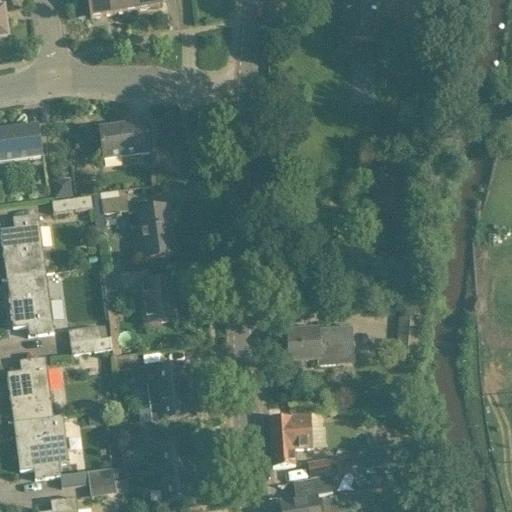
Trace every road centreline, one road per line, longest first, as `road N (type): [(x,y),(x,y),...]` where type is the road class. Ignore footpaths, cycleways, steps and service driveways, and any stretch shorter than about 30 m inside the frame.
road 1 (secondary): [(256,511),(239,287),(245,95)]
road 2 (unclassified): [(56,81),(245,95)]
